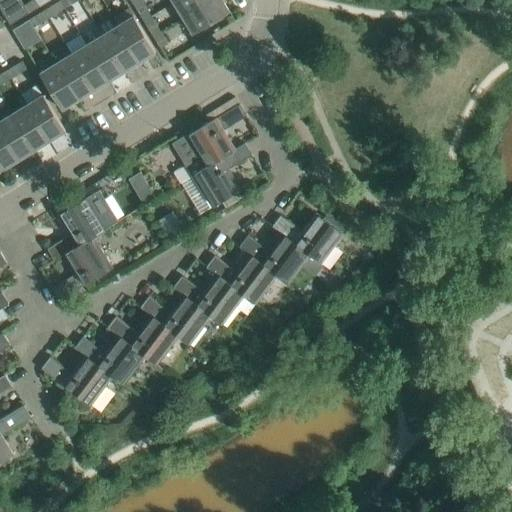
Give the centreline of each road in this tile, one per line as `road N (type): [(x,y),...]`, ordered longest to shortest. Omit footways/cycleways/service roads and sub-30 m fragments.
road 1 (residential): [(52,327),(278,193),(287,161),(231,71)]
road 2 (residential): [(231,71),(4,207)]
road 3 (residential): [(52,327),(4,207)]
